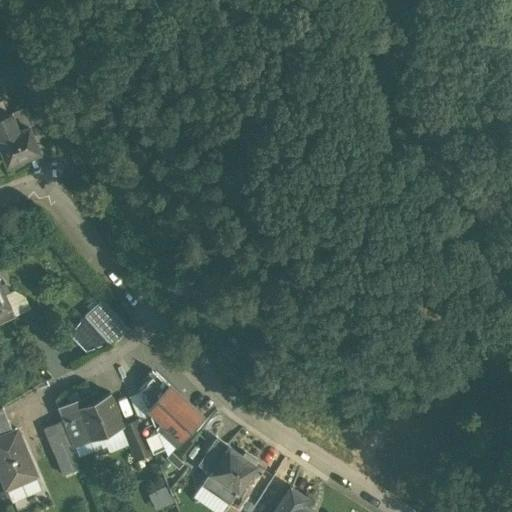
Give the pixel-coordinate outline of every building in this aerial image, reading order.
[(6,98),(0,99),(0,115),(11,112),(6,98)] [(28,106),(12,112),(18,129),(29,125),(29,126),(35,124),(28,106)] [(12,112),(0,116),(0,136),(18,129),(12,112)] [(18,129),(0,136),(0,144),(8,164),(39,152),(29,126),(29,125),(18,129)] [(79,148),(70,151),(74,164),(84,161),(79,148)] [(0,308),(8,305),(2,293),(8,291),(4,281),(0,282),(0,308)] [(129,328),(102,298),(84,314),(111,344),(129,328)] [(8,305),(0,308),(0,319),(12,314),(8,305)] [(167,451),(201,415),(155,372),(140,389),(167,451)] [(90,393),(57,406),(63,419),(59,421),(68,441),(87,433),(89,437),(121,424),(122,424),(109,392),(92,398),(90,393)] [(1,404),(0,404),(0,433),(12,429),(1,404)] [(122,424),(121,424),(135,457),(151,451),(137,418),(122,424)] [(59,420),(44,426),(53,448),(58,460),(73,454),(68,441),(59,421),(59,420)] [(12,429),(0,433),(0,472),(5,484),(34,471),(16,427),(12,429)] [(240,454),(214,436),(197,462),(208,469),(199,482),(227,501),(254,463),(253,463),(256,459),(243,450),(240,454)] [(34,471),(5,484),(9,493),(13,491),(15,496),(40,485),(34,471)] [(151,490),(158,506),(177,498),(169,481),(151,490)] [(289,487),(272,511),(313,511),(301,504),(305,497),(289,487)]
